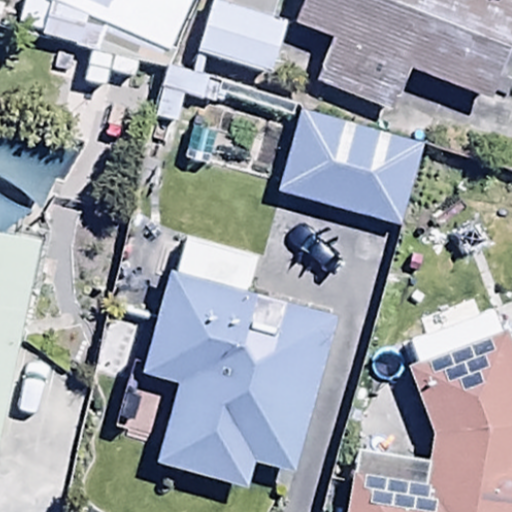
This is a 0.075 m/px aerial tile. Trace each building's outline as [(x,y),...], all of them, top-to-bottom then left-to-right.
[(168,57),(188,0),(53,0),(39,41),(82,56),(91,29),(168,57)] [(215,0),(196,63),(267,86),(285,31),(272,27),(281,0),(215,0)] [(308,0),(292,40),(327,54),(311,96),(390,126),(407,84),(491,117),(511,62),(511,3),(504,0),(308,0)] [(421,153),(298,117),(272,207),(395,242),(421,153)] [(0,414),(38,227),(0,219),(0,414)] [(183,257),(175,286),(167,284),(138,391),(161,397),(175,400),(153,480),(245,505),(254,471),(292,481),(333,328),(243,304),(250,275),(183,257)] [(427,474),(353,463),(345,511),(511,511),(511,358),(508,345),(499,348),(491,323),(405,351),(413,376),(406,378),(430,454),(427,474)] [(96,387),(120,388),(134,327),(98,326),(96,387)] [(161,397),(138,391),(125,387),(111,444),(146,453),(161,397)]
